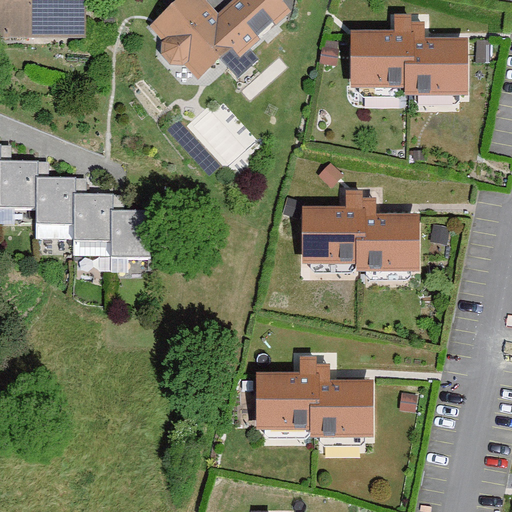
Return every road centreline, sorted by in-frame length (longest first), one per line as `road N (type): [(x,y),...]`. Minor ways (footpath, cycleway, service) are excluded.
road 1 (track): [(322,0),(187,511)]
road 2 (residential): [(459,511),(511,250)]
